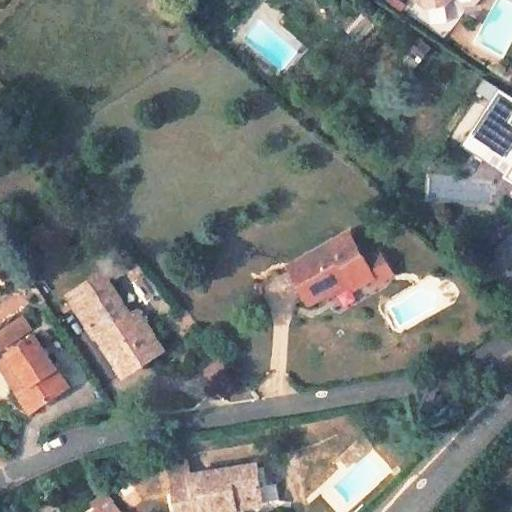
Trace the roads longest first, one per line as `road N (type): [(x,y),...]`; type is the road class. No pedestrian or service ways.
road 1 (residential): [(511,336),(408,383),(80,441),(0,480)]
road 2 (tertiary): [(403,511),(511,398)]
